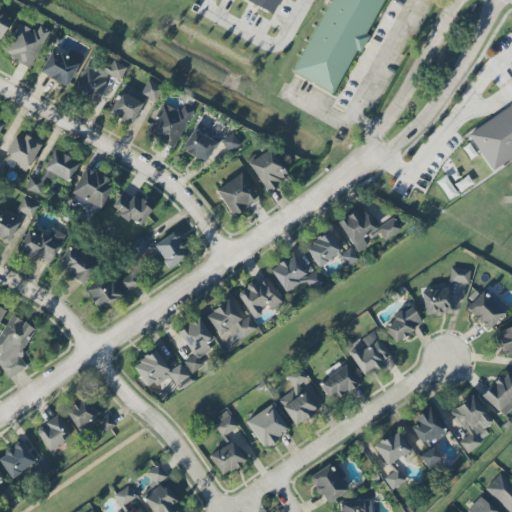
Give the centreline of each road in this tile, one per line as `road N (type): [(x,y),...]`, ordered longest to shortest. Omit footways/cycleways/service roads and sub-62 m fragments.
road 1 (residential): [(373,155),(237,257),(0,410)]
road 2 (residential): [(234,509),(139,410),(85,337),(0,280)]
road 3 (residential): [(237,257),(223,230),(188,199),(0,84)]
road 4 (residential): [(229,511),(448,360)]
road 5 (residential): [(373,155),(417,126),(456,74),(492,0)]
road 6 (residential): [(448,0),(373,155)]
